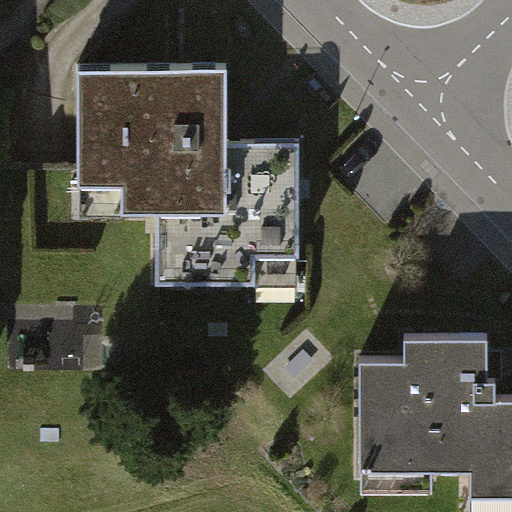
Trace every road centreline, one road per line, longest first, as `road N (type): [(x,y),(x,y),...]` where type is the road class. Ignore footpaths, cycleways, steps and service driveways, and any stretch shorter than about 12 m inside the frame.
road 1 (unknown): [(85,0),(66,20),(50,59),(37,152)]
road 2 (residential): [(327,0),(440,109)]
